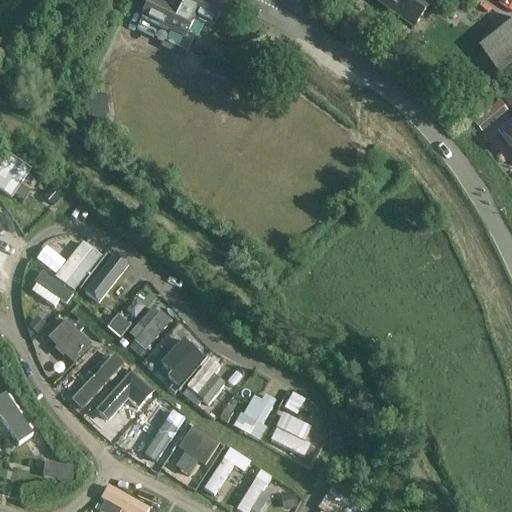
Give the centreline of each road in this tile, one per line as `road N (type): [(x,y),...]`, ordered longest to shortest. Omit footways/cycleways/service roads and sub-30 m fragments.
road 1 (unknown): [(14,333),(20,271),(34,240),(50,231),(97,234),(217,354),(280,382),(317,411),(323,441),(286,511)]
road 2 (tertiary): [(511,257),(441,143),(367,70),(269,14)]
